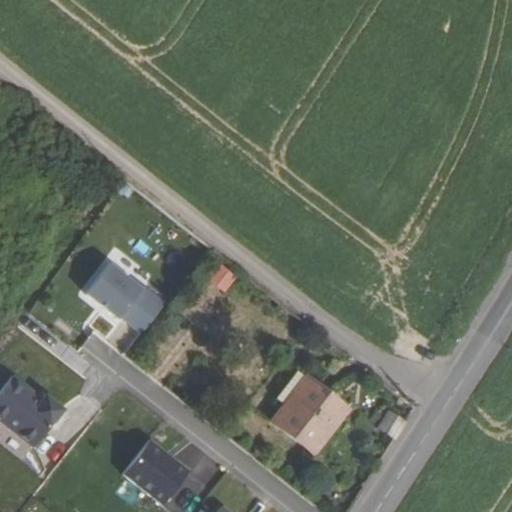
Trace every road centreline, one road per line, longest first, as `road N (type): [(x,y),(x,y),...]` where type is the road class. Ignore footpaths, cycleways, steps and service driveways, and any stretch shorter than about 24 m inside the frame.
road 1 (unclassified): [(443,405),(292,297),(0,65)]
road 2 (residential): [(119,368),(297,511)]
road 3 (secondary): [(511,298),(443,405)]
road 4 (secondary): [(443,405),(375,511)]
